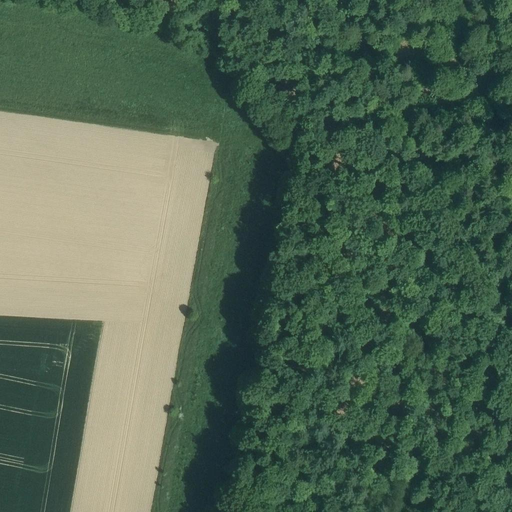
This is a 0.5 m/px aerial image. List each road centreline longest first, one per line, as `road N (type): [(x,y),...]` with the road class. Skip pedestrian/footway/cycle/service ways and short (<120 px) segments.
road 1 (track): [(511,318),(337,0)]
road 2 (track): [(31,0),(190,32),(241,71)]
road 3 (unknown): [(511,150),(424,0)]
